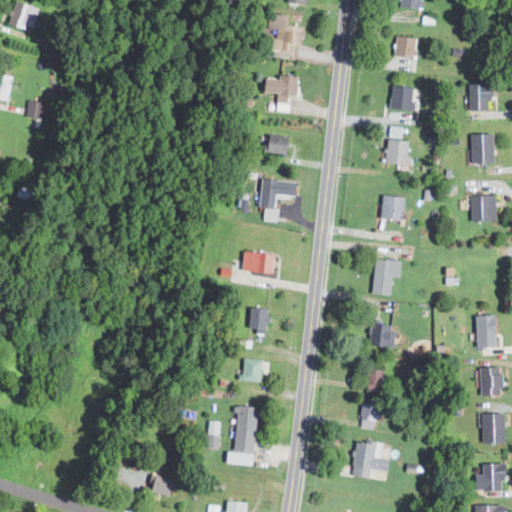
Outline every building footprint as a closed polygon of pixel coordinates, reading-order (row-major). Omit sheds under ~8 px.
[(424,0),(402,0),(402,6),(423,10),(424,0)] [(28,31),(35,6),(17,1),(10,26),(28,31)] [(304,26),(289,26),(289,17),(278,17),(278,53),(295,53),(295,46),(304,46),(304,26)] [(397,57),(419,57),(419,37),(397,37),(397,57)] [(0,98),(10,101),(15,77),(0,74),(0,98)] [(300,77),(267,76),(267,102),(277,103),(278,97),(299,97),(300,77)] [(466,111),(487,111),(487,84),(466,85),(466,111)] [(416,112),(419,89),(395,86),(392,109),(416,112)] [(44,119),(46,104),(30,102),(29,117),(44,119)] [(404,128),(391,127),(387,163),(410,165),(413,142),(403,141),(404,128)] [(496,162),(496,133),(474,133),(474,162),(496,162)] [(291,137),(268,134),(266,152),(289,155),(291,137)] [(277,208),(278,195),(297,197),(298,182),(264,179),(262,207),(277,208)] [(383,219),(406,219),(406,196),(384,195),(383,219)] [(498,195),(473,195),(473,220),(498,220),(498,195)] [(274,273),(277,253),(246,250),(244,269),(274,273)] [(387,277),(397,278),(398,260),(372,257),(369,292),(386,293),(387,277)] [(250,329),(267,331),(270,309),(253,306),(250,329)] [(499,346),(499,315),(479,315),(479,346),(499,346)] [(394,347),(397,323),(373,320),(371,344),(394,347)] [(262,359),(243,359),(243,381),(262,381),(262,359)] [(504,396),(504,367),(482,367),(482,396),(504,396)] [(368,388),(382,390),(385,370),(370,368),(368,388)] [(379,427),(379,400),(363,400),(363,427),(379,427)] [(258,406),(238,405),(235,462),(256,463),(258,406)] [(507,414),(484,414),(484,443),(507,443),(507,414)] [(358,441),(354,475),(372,477),(373,469),(390,471),(391,458),(381,457),(383,443),(358,441)] [(484,463),(484,491),(508,491),(508,463),(484,463)] [(175,478),(153,474),(150,490),(172,495),(175,478)] [(227,501),(225,511),(245,511),(247,503),(227,501)]
